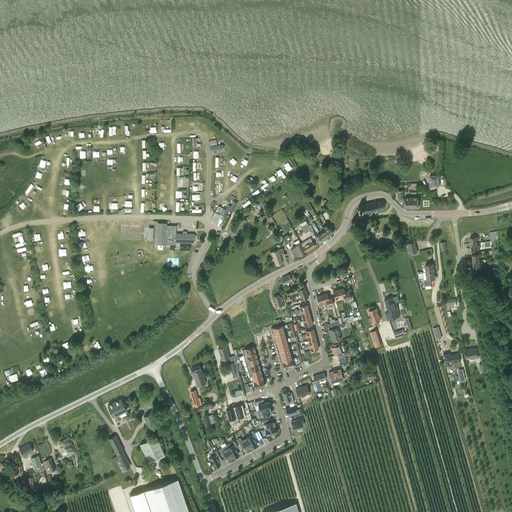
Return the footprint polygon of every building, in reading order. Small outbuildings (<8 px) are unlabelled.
[(429,186),(439,186),(438,175),(429,175),(429,186)] [(405,197),(405,203),(405,205),(405,208),(418,208),(418,207),(419,207),(419,204),(418,204),(418,197),(405,197)] [(262,205),(265,203),(262,199),(259,201),(254,204),(258,209),(260,207),(259,206),(261,204),(262,205)] [(358,211),(357,211),(359,218),(364,217),(363,212),(367,211),(367,214),(371,213),(370,211),(382,208),(384,207),(385,205),(385,202),(382,201),(380,200),(361,204),(361,206),(357,207),(358,211)] [(234,201),(228,210),(232,212),(237,202),(234,201)] [(213,211),(209,219),(215,222),(219,214),(213,211)] [(218,223),(217,225),(219,226),(224,216),(222,214),(222,215),(220,214),(216,222),(218,223)] [(194,234),(187,233),(187,231),(183,231),(183,233),(176,233),(176,229),(166,229),(166,223),(157,223),(157,244),(176,244),(176,242),(193,243),(194,237),(195,236),(194,234)] [(329,235),(333,232),(329,226),(328,227),(326,224),(325,225),(323,227),(325,229),(324,229),(329,235)] [(325,239),(329,235),(324,229),(320,233),(325,239)] [(321,242),(325,239),(320,233),(316,236),(321,242)] [(315,246),(310,238),(300,244),(306,252),(315,246)] [(295,247),(291,250),(294,257),(298,255),(299,256),(305,252),(306,252),(300,244),(298,239),(293,243),(294,246),(295,247)] [(410,250),(411,254),(417,252),(414,242),(408,243),(408,244),(410,250)] [(279,254),(281,254),(284,253),(282,248),(269,252),(271,256),(273,256),(276,265),(282,263),(279,254)] [(426,272),(434,271),(433,264),(425,265),(426,272)] [(426,272),(423,273),(424,280),(424,285),(431,284),(430,279),(435,279),(434,271),(426,272)] [(284,283),(291,279),(288,274),(281,278),(284,283)] [(343,288),(338,289),(340,297),(341,299),(344,299),(344,300),(351,298),(349,291),(344,292),(343,288)] [(301,297),(299,298),(300,300),(308,297),(306,292),(300,294),(301,297)] [(278,295),(273,296),(277,307),(283,305),(281,296),(279,297),(278,295)] [(386,309),(388,308),(397,306),(396,302),(399,301),(398,296),(384,299),(386,305),(385,306),(386,309)] [(455,298),(446,300),(448,310),(450,309),(449,307),(454,306),(454,303),(456,303),(455,298)] [(295,312),(308,309),(307,304),(299,306),(300,310),(297,310),(297,309),(294,309),(295,312)] [(398,308),(397,306),(388,308),(389,312),(385,313),(387,321),(400,316),(398,308)] [(381,319),(377,308),(369,310),(373,321),(372,322),(373,326),(379,324),(378,320),(381,319)] [(404,319),(408,330),(412,329),(408,317),(404,319)] [(237,334),(247,331),(243,318),(233,320),(237,334)] [(273,335),(285,332),(283,325),(271,328),(273,335)] [(332,341),(341,339),(337,327),(328,330),(332,341)] [(377,329),(370,332),(375,346),(381,344),(377,329)] [(395,338),(401,336),(400,333),(403,332),(402,329),(393,331),(395,338)] [(273,335),(275,342),(287,338),(285,332),(273,335)] [(276,348),(289,345),(287,338),(275,342),(276,348)] [(339,345),(338,346),(337,343),(332,345),(333,347),(331,347),(332,352),(333,352),(334,355),(337,355),(340,364),(347,362),(346,358),(345,358),(344,353),(342,354),(339,345)] [(276,348),(278,355),(291,352),(289,345),(276,348)] [(221,360),(230,358),(229,356),(227,346),(218,348),(221,360)] [(254,346),(244,349),(242,349),(243,355),(255,352),(254,346)] [(479,357),(478,355),(479,355),(477,348),(470,349),(464,350),(466,358),(473,356),(473,358),(479,357)] [(255,352),(243,355),(245,361),(257,357),(255,352)] [(280,362),(292,358),(291,352),(278,355),(280,362)] [(453,365),(452,363),(452,361),(458,359),(456,354),(450,355),(450,353),(443,355),(446,364),(446,366),(453,365)] [(229,356),(230,358),(231,363),(229,363),(231,372),(237,371),(235,362),(236,362),(234,355),(229,356)] [(258,363),(257,357),(245,361),(246,366),(258,363)] [(292,358),(280,362),(282,368),(294,365),(293,361),(296,360),(296,357),(292,358)] [(260,368),(258,363),(246,366),(248,372),(260,368)] [(199,365),(191,368),(197,386),(206,383),(201,369),(199,365)] [(262,374),(260,368),(248,372),(249,377),(252,377),(262,374)] [(343,380),(342,377),(340,369),(328,372),(331,380),(331,383),(343,380)] [(315,381),(312,382),(313,387),(315,391),(318,390),(317,386),(320,385),(318,381),(326,379),(324,373),(313,376),(315,381)] [(263,379),(262,374),(252,377),(253,380),(251,380),(252,382),(253,382),(263,379)] [(263,379),(253,382),(255,388),(265,385),(263,379)] [(298,397),(309,394),(306,385),(295,388),(298,397)] [(200,405),(195,389),(190,391),(195,406),(200,405)] [(289,391),(283,393),(282,394),(283,397),(284,397),(285,401),(288,401),(289,404),(294,402),(291,393),(289,393),(289,391)] [(113,417),(126,410),(121,399),(107,405),(113,417)] [(270,407),(269,401),(264,403),(263,400),(255,402),(255,405),(258,404),(260,410),(270,407)] [(234,407),(236,417),(243,415),(249,414),(247,407),(244,408),(244,409),(242,409),(241,406),(238,406),(238,405),(234,406),(234,407)] [(294,406),(286,408),(286,411),(285,411),(286,414),(287,413),(287,414),(289,413),(290,415),(300,413),(299,412),(302,412),(301,409),(295,410),(294,406)] [(260,410),(257,410),(259,416),(261,416),(262,419),(270,416),(269,413),(272,413),(270,407),(260,410)] [(232,408),(225,410),(228,422),(233,420),(234,424),(237,423),(236,419),(235,420),(232,408)] [(150,430),(158,426),(152,412),(144,416),(150,430)] [(296,419),(291,420),(292,424),(291,424),(292,427),(293,427),(297,426),(298,427),(301,426),(301,425),(304,425),(302,419),(305,418),(304,413),(295,416),(296,419)] [(211,425),(209,416),(203,417),(206,427),(211,425)] [(265,429),(275,426),(274,421),(271,421),(270,418),(260,421),(261,424),(263,424),(265,429)] [(275,426),(265,429),(262,430),(262,432),(266,431),(267,435),(270,434),(271,434),(274,433),(277,432),(276,426),(275,426)] [(246,438),(251,447),(257,444),(253,438),(256,437),(253,431),(249,433),(250,436),(246,438)] [(115,435),(108,438),(116,454),(117,454),(124,469),(130,466),(123,451),(115,435)] [(148,462),(165,455),(156,436),(140,444),(148,462)] [(64,455),(74,451),(69,437),(59,441),(64,455)] [(251,447),(246,438),(241,441),(240,438),(237,439),(240,446),(243,444),(246,450),(251,447)] [(226,445),(233,457),(238,454),(235,448),(238,447),(234,441),(226,445)] [(19,448),(23,455),(33,450),(29,443),(19,448)] [(233,457),(226,445),(222,448),(221,448),(218,449),(223,458),(226,457),(228,460),(233,457)] [(213,455),(209,457),(210,460),(212,465),(213,464),(214,467),(215,467),(218,466),(218,465),(220,464),(217,458),(220,457),(216,450),(212,453),(213,455)] [(45,461),(43,462),(46,469),(48,468),(50,472),(55,469),(51,458),(45,460),(45,461)] [(18,472),(14,473),(15,480),(24,478),(22,465),(17,467),(18,472)] [(188,511),(177,478),(130,494),(135,511),(188,511)]
